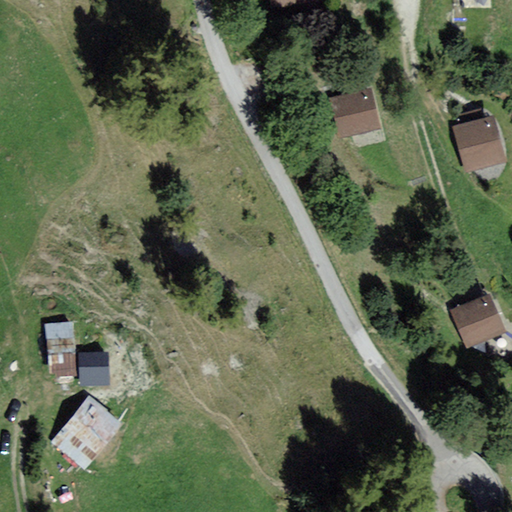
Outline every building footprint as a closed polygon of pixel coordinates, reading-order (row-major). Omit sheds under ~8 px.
[(328,0),(270,0),(272,12),(329,8),(328,0)] [(380,95),(334,102),(341,141),(387,133),(380,95)] [(511,156),(501,117),(457,129),(468,172),(511,160),(511,156)] [(497,294),(453,312),(468,348),(511,330),(497,294)] [(86,344),(56,344),(56,382),(85,383),(86,344)] [(116,354),(89,355),(90,390),(117,389),(116,354)] [(96,398),(54,445),(87,475),(130,428),(96,398)]
